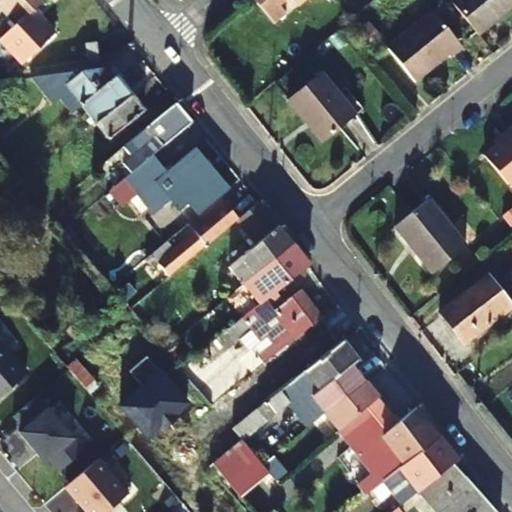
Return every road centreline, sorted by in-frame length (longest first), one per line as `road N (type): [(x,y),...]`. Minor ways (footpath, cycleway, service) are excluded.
road 1 (residential): [(315,226),(511,482)]
road 2 (residential): [(315,226),(511,66)]
road 3 (residential): [(157,37),(315,226)]
